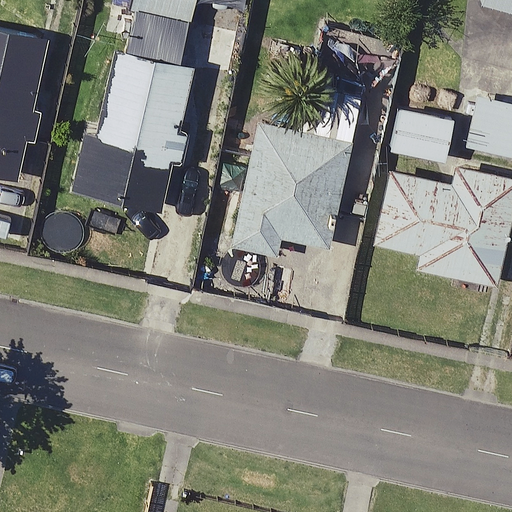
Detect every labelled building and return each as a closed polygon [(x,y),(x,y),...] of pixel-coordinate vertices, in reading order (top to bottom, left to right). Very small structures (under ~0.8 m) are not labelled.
[(182,0),(121,0),(178,15),(182,0)] [(0,167),(6,169),(15,133),(25,135),(34,101),(20,97),(36,29),(0,19),(0,167)] [(182,54),(103,37),(84,120),(75,118),(61,181),(149,200),(159,151),(171,154),(178,123),(168,120),(182,54)] [(377,85),(273,61),(261,114),(249,111),(220,234),(266,245),(271,226),(316,237),(344,116),(368,121),(377,85)] [(511,143),(511,99),(467,91),(458,139),(511,149),(511,143)] [(442,109),(387,98),(379,140),(434,150),(442,109)] [(449,160),(447,172),(378,158),(362,233),(408,242),(405,258),(485,275),(507,172),(449,160)]
